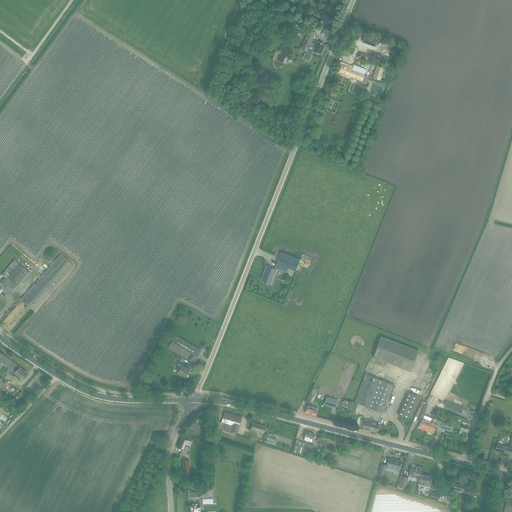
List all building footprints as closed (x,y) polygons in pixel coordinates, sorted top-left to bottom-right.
[(287,29),(289,23),(280,20),(278,25),(287,29)] [(302,31),(308,34),(301,49),(306,51),(305,55),(311,58),(313,51),(321,55),(325,45),(317,42),(316,45),(311,43),(315,33),(303,29),(302,31)] [(364,36),(362,41),(375,46),(377,41),(364,36)] [(279,54),(274,52),(271,59),(275,61),(279,54)] [(366,71),(354,66),(353,69),(342,65),(339,72),(351,76),(350,77),(361,81),(366,71)] [(380,80),(384,69),(377,67),(374,78),(380,80)] [(295,271),(300,260),(281,252),(276,264),(278,265),(277,269),(286,273),(288,269),(295,271)] [(34,312),(56,288),(75,266),(61,254),(21,300),(34,312)] [(15,260),(0,276),(0,281),(12,293),(30,273),(15,260)] [(271,284),(276,270),(267,266),(265,270),(266,270),(264,275),(263,275),(261,280),(263,281),(264,282),(264,281),(271,284)] [(201,351),(175,336),(173,339),(168,337),(166,341),(164,345),(168,348),(194,363),(201,351)] [(381,336),(373,357),(411,372),(419,351),(381,336)] [(14,371),(15,369),(18,366),(0,352),(0,364),(2,362),(14,371)] [(186,378),(190,370),(179,363),(177,367),(180,369),(178,373),(186,378)] [(451,374),(449,378),(445,378),(441,377),(447,376),(442,374),(440,377),(440,379),(447,379),(448,384),(446,384),(445,385),(438,385),(436,384),(434,389),(439,390),(433,391),(430,398),(435,400),(445,404),(460,368),(458,368),(457,363),(449,364),(449,368),(452,369),(451,372),(451,374)] [(19,367),(14,373),(22,379),(27,373),(19,367)] [(344,399),(342,405),(349,407),(348,410),(354,412),(358,404),(383,413),(394,385),(365,374),(355,402),(351,401),(351,402),(344,399)] [(0,384),(2,386),(3,385),(7,388),(9,385),(5,382),(0,378),(0,384)] [(318,390),(313,387),(309,394),(313,396),(314,397),(318,390)] [(419,397),(408,393),(398,416),(409,420),(419,397)] [(326,397),(324,405),(336,408),(338,400),(326,397)] [(422,401),(416,416),(420,418),(426,403),(422,401)] [(461,413),(462,410),(458,408),(459,406),(448,402),(446,407),(461,413)] [(318,408),(311,406),(307,405),(305,413),(316,416),(318,408)] [(217,421),(216,427),(237,433),(242,417),(225,412),(221,423),(217,421)] [(452,425),(446,423),(442,422),(436,419),(432,418),(430,422),(427,431),(433,433),(436,424),(441,426),(441,427),(451,430),(452,425)] [(427,431),(430,422),(423,419),(419,428),(427,431)] [(364,420),(362,429),(377,433),(379,424),(364,420)] [(253,423),(251,430),(264,434),(266,426),(253,423)] [(461,427),(459,434),(467,437),(469,430),(461,427)] [(311,442),(314,433),(306,431),(304,440),(311,442)] [(511,449),(511,448),(511,446),(511,445),(511,436),(510,445),(510,447),(502,445),(503,444),(502,443),(501,442),(500,442),(499,442),(498,443),(498,444),(497,444),(495,450),(510,455),(511,449)] [(181,438),(177,447),(183,450),(185,445),(190,446),(192,442),(187,440),(181,438)] [(302,455),(303,451),(306,443),(296,440),(293,452),(302,455)] [(274,449),(276,442),(267,441),(266,447),(274,449)] [(309,443),(306,452),(312,454),(315,445),(309,443)] [(383,464),(380,475),(384,476),(386,469),(399,472),(400,470),(402,462),(395,460),(394,461),(388,459),(387,465),(383,464)] [(421,474),(422,469),(412,466),(409,476),(420,479),(421,474)] [(431,477),(421,474),(420,479),(418,484),(429,486),(431,477)] [(409,477),(403,475),(400,487),(406,488),(409,477)] [(455,484),(453,492),(459,493),(459,491),(463,491),(462,493),(469,494),(471,487),(464,486),(464,485),(459,484),(459,485),(455,484)] [(210,490),(198,486),(199,494),(199,497),(203,497),(203,494),(211,494),(210,490)] [(438,501),(440,495),(432,492),(430,498),(438,501)]
